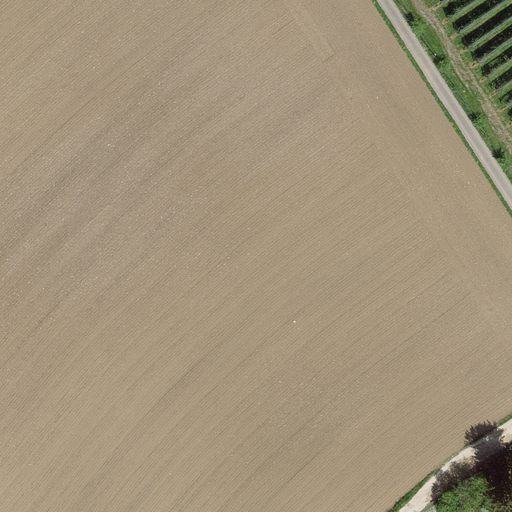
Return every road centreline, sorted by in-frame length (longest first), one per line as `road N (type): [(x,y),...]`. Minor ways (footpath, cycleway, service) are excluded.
road 1 (unclassified): [(511,204),(381,0)]
road 2 (residential): [(511,432),(413,511)]
